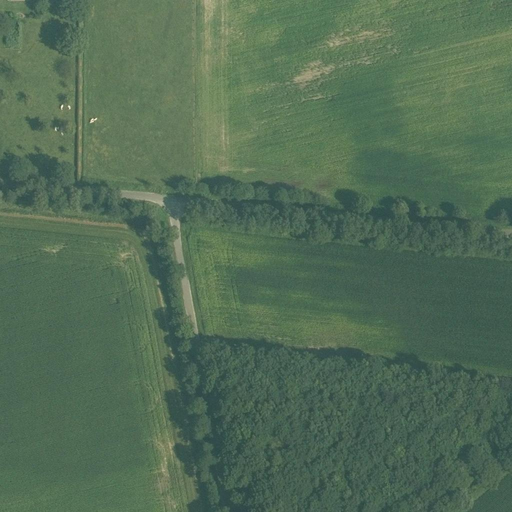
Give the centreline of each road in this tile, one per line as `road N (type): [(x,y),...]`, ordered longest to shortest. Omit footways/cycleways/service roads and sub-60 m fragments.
road 1 (unclassified): [(174,200),(511,234)]
road 2 (unclassified): [(174,200),(226,511)]
road 3 (unclassified): [(0,182),(174,200)]
